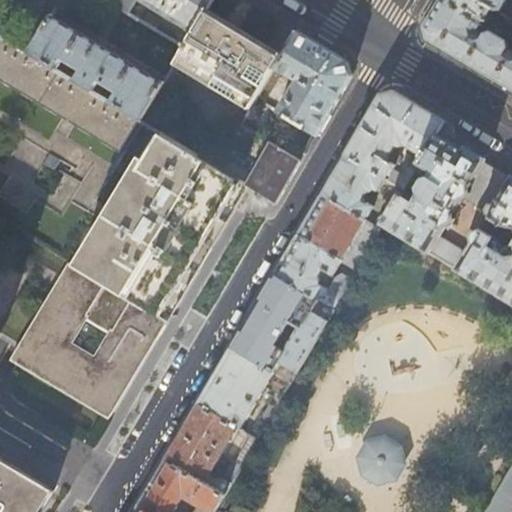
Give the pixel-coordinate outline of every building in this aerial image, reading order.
[(104,0),(128,14),(136,1),(192,34),(206,12),(213,0),(104,0)] [(476,0),(475,0),(438,0),(422,26),(425,40),(474,69),(511,92),(511,53),(507,51),(506,42),(491,32),(485,34),(483,36),(477,32),(491,9),(476,0)] [(511,0),(475,0),(476,0),(491,9),(499,13),(506,0),(505,0),(511,0)] [(246,37),(206,12),(192,34),(188,41),(184,47),(173,68),(248,112),(255,99),(280,58),(246,37)] [(148,13),(143,22),(155,30),(161,21),(148,13)] [(164,84),(52,16),(29,55),(55,71),(61,61),(80,72),(74,82),(91,93),(97,83),(116,95),(110,104),(138,121),(141,122),(164,84)] [(296,32),(280,58),(255,99),(264,104),(281,74),(295,82),(280,105),(275,101),(270,109),(315,136),(332,107),(350,78),(347,63),(326,51),(296,32)] [(0,37),(0,81),(119,153),(138,121),(110,104),(91,93),(74,82),(55,71),(29,55),(0,37)] [(178,44),(184,47),(188,41),(182,37),(178,44)] [(415,173),(444,121),(419,107),(394,92),(380,95),(364,122),(345,155),(386,177),(387,178),(401,154),(394,149),(397,144),(399,145),(401,145),(403,145),(405,143),(410,145),(407,150),(412,153),(412,160),(398,184),(405,188),(415,173)] [(255,99),(248,112),(227,147),(245,158),(257,136),(271,144),(253,176),(221,157),(215,167),(247,187),(275,203),(290,179),(315,136),(270,109),(264,104),(255,99)] [(418,195),(413,203),(401,196),(383,225),(511,304),(511,180),(461,150),(450,143),(447,123),(444,121),(415,173),(419,175),(423,170),(431,174),(429,178),(422,179),(416,189),(418,195)] [(229,218),(247,187),(215,167),(160,134),(80,270),(166,321),(168,322),(190,285),(229,218)] [(386,177),(345,155),(333,175),(321,195),(364,220),(372,206),(363,200),(367,191),(371,191),(373,190),(374,189),(375,187),(378,189),(386,177)] [(364,220),(321,195),(311,213),(298,234),(341,260),(357,269),(380,229),(364,220)] [(341,260),(298,234),(285,256),(275,274),(318,300),(333,310),(351,279),(340,273),(334,275),(327,287),(321,286),(317,283),(320,279),(318,276),(322,269),(332,275),(341,260)] [(128,385),(166,321),(80,270),(38,245),(30,259),(60,276),(13,357),(110,415),(128,385)] [(295,375),(327,321),(312,311),(318,300),(275,274),(253,311),(231,348),(273,374),(279,364),(295,375)] [(273,374),(231,348),(215,375),(198,404),(240,430),(268,383),(278,389),(275,395),(281,398),(290,384),(273,374)] [(164,460),(223,496),(256,440),(251,436),(240,430),(198,404),(181,431),(164,460)] [(255,430),(251,436),(256,440),(260,433),(255,430)] [(398,485),(409,467),(404,448),(386,438),(367,443),(356,460),(362,480),(379,490),(398,485)] [(48,488),(0,459),(0,511),(40,511),(43,508),(38,505),(48,488)] [(142,511),(213,511),(223,496),(164,460),(151,483),(136,508),(142,511)] [(511,468),(500,489),(511,496),(511,468)] [(508,511),(511,508),(511,496),(500,489),(486,511),(508,511)]
